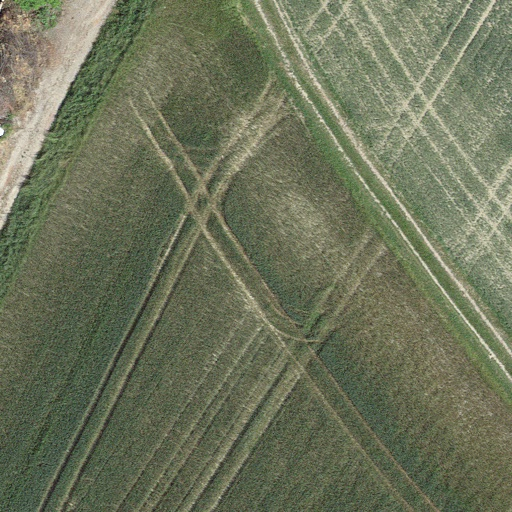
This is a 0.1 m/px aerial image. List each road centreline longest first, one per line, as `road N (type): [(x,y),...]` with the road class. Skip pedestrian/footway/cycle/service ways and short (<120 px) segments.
road 1 (track): [(264,0),(329,118),(511,361)]
road 2 (track): [(104,0),(0,213)]
